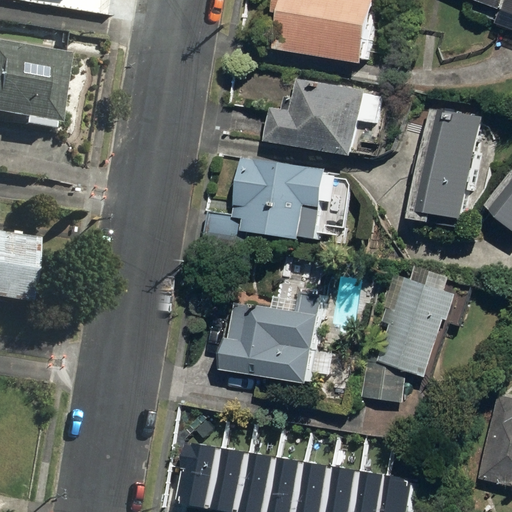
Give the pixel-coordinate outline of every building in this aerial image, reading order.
[(280,0),(279,12),(291,13),(286,51),(378,63),(385,0),(280,0)] [(511,0),(483,0),(511,9),(511,0)] [(0,40),(0,112),(21,116),(20,123),(59,128),(70,50),(0,40)] [(276,144),(369,155),(374,122),(393,125),(397,91),(304,79),(299,113),(280,111),(276,144)] [(435,107),(425,215),(482,220),(492,113),(435,107)] [(246,155),(240,217),(255,218),(254,232),(312,238),(316,199),(336,201),(340,165),(246,155)] [(511,177),(491,206),(511,221),(511,177)] [(0,232),(0,297),(28,301),(37,238),(0,232)] [(458,285),(461,276),(421,267),(418,276),(408,274),(389,363),(445,376),(457,322),(464,323),(471,288),(458,285)] [(240,336),(233,335),(229,369),(335,379),(338,350),(330,350),(334,308),(244,299),(240,336)] [(511,405),(501,403),(485,473),(511,479),(511,405)] [(215,511),(407,511),(412,479),(195,444),(185,507),(215,511)]
